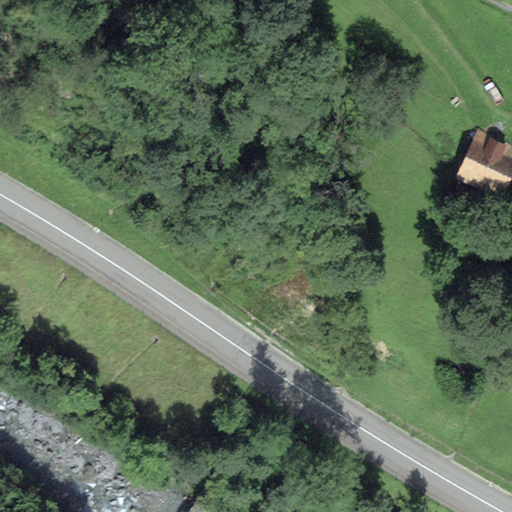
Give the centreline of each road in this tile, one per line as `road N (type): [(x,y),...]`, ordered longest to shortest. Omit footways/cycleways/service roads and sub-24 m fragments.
road 1 (primary): [(0,195),(502,511)]
road 2 (track): [(423,0),(511,113)]
